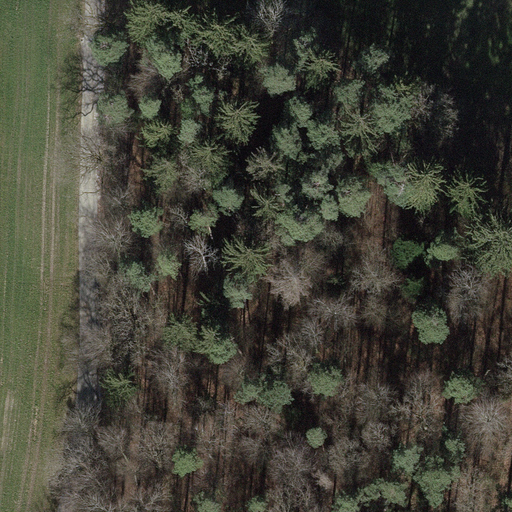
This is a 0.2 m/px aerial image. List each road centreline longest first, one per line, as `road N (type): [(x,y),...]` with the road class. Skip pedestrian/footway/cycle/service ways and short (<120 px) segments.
road 1 (track): [(65,511),(86,403),(99,0)]
road 2 (track): [(505,0),(434,91),(417,225),(444,297),(511,372)]
